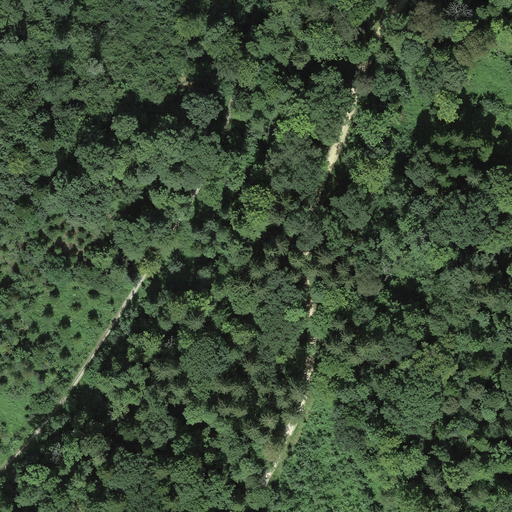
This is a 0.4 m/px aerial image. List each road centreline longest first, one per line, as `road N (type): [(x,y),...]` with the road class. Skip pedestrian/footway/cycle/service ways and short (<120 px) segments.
road 1 (track): [(405,0),(367,60),(304,233),(312,358),(300,405),(259,489),(236,511)]
road 2 (track): [(0,470),(54,413),(215,154),(259,0)]
